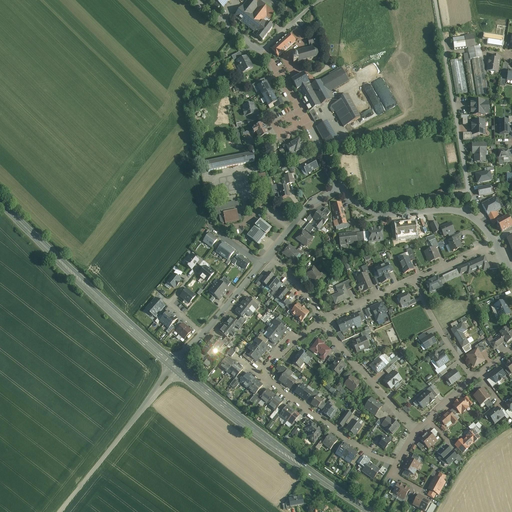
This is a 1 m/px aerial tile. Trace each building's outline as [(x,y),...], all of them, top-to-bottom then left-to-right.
[(274,5),(267,0),(248,0),(243,7),(258,18),(262,13),(266,16),(270,20),(272,20),(280,10),(274,5)] [(258,18),(243,7),(235,17),(254,32),(266,16),(262,13),(258,18)] [(254,32),(253,34),(262,41),(273,27),(268,23),(270,20),(266,16),(254,32)] [(304,34),(299,28),(294,32),(298,36),(302,32),(304,34)] [(289,35),(272,50),(278,57),(296,42),(289,35)] [(473,36),(465,37),(465,38),(455,39),(457,49),(466,48),(468,48),(475,47),(473,36)] [(315,38),(308,40),(309,46),(310,45),(311,48),(313,48),(312,45),(317,44),(315,38)] [(475,47),(468,48),(469,54),(470,60),(471,59),(483,58),(481,46),(475,47)] [(304,50),(300,51),(300,50),(299,50),(300,51),(296,52),(295,52),(294,52),(294,53),(294,55),(294,56),(294,57),(295,58),(292,58),(293,63),(298,62),(298,63),(298,65),(299,64),(303,62),(303,64),(304,63),(303,62),(307,61),(307,62),(308,62),(308,61),(316,58),(318,56),(317,52),(314,51),(313,47),(313,48),(311,48),(310,48),(309,48),(309,49),(305,50),(305,49),(304,50)] [(500,57),(494,56),(493,60),(489,59),(487,70),(498,72),(500,57)] [(247,57),(237,62),(243,73),(252,68),(247,57)] [(483,58),(471,59),(477,96),(488,94),(483,58)] [(461,59),(450,61),(456,94),(467,92),(461,59)] [(470,61),(466,62),(472,97),(475,96),(470,61)] [(342,69),(320,81),(327,93),(330,92),(349,81),(342,69)] [(304,74),(291,81),(297,91),(309,84),(304,74)] [(320,81),(310,86),(312,89),(321,105),(334,98),(330,92),(327,93),(320,81)] [(257,83),(254,84),(254,85),(252,86),(254,89),(258,87),(262,95),(270,90),(271,90),(266,83),(260,87),(257,83)] [(309,84),(297,91),(300,95),(312,89),(310,86),(309,84)] [(312,89),(300,95),(309,112),(313,110),(321,105),(312,89)] [(270,90),(262,95),(266,102),(274,98),(270,90)] [(347,94),(337,100),(338,102),(351,123),(360,118),(347,94)] [(274,98),(266,102),(268,106),(277,102),(274,98)] [(484,101),(472,102),(472,103),(471,103),(471,104),(472,104),(472,107),(471,107),(471,108),(472,108),(472,109),(471,109),(471,110),(472,110),(472,113),(472,114),(472,116),(484,115),(484,114),(488,114),(488,103),(484,103),(484,101)] [(351,123),(338,102),(332,106),(344,127),(351,123)] [(253,104),(244,106),(245,112),(244,112),(244,113),(244,115),(245,116),(246,116),(255,114),(253,104)] [(317,117),(313,110),(309,112),(313,119),(317,117)] [(337,139),(327,121),(323,123),(334,141),(337,139)] [(484,121),(472,122),(473,135),(485,135),(484,121)] [(508,121),(499,121),(499,135),(509,134),(509,126),(509,121),(508,121)] [(334,141),(323,123),(316,127),(316,128),(319,132),(321,136),(321,137),(324,141),(326,145),(334,141)] [(262,124),(254,128),(254,130),(252,131),(254,134),(256,133),(260,140),(269,135),(266,131),(266,130),(265,128),(262,124)] [(299,139),(286,147),(291,156),(294,154),(295,155),(297,155),(301,153),(302,155),(307,153),(304,149),(305,149),(299,139)] [(486,144),(472,144),(472,152),(474,152),(475,162),(475,161),(484,161),(484,162),(485,162),(485,156),(484,152),(486,152),(486,144)] [(508,158),(508,150),(498,150),(498,159),(503,159),(508,158)] [(254,154),(206,163),(208,172),(255,163),(254,156),(254,154)] [(305,158),(297,162),(300,167),(302,166),(308,163),(307,162),(305,158)] [(313,159),(307,162),(308,163),(302,166),(306,174),(318,167),(313,159)] [(485,173),(476,175),(478,183),(491,180),(490,172),(485,173)] [(291,174),(285,176),(286,184),(293,183),(292,179),(291,174)] [(272,186),(271,186),(273,194),(278,193),(277,188),(280,188),(279,184),(272,186)] [(281,188),(280,188),(277,188),(278,193),(279,199),(289,197),(287,186),(281,188)] [(483,188),(480,189),(478,189),(479,196),(491,193),(490,187),(483,188)] [(438,192),(437,194),(429,196),(430,201),(442,198),(444,196),(443,193),(441,191),(438,192)] [(495,198),(482,205),(488,216),(496,212),(501,209),(495,198)] [(235,202),(215,206),(216,216),(219,215),(220,223),(223,224),(226,224),(239,221),(238,221),(242,220),(240,213),(241,213),(241,209),(240,210),(238,202),(235,203),(235,202)] [(341,203),(333,205),(334,210),(333,210),(334,214),(335,213),(337,221),(334,222),(335,227),(336,227),(346,224),(341,203)] [(326,209),(321,214),(326,218),(330,212),(326,209)] [(321,214),(319,212),(314,218),(319,222),(315,227),(319,230),(323,225),(323,226),(328,219),(326,218),(321,214)] [(496,212),(488,216),(493,225),(496,223),(501,232),(511,226),(511,225),(508,217),(500,221),(496,212)] [(272,229),(260,219),(255,226),(246,237),(253,243),(254,241),(258,245),(266,235),(272,229)] [(436,222),(430,225),(434,233),(440,231),(436,222)] [(309,223),(305,229),(310,233),(315,228),(309,223)] [(414,224),(406,225),(407,233),(421,232),(420,227),(414,228),(414,224)] [(450,224),(440,228),(444,236),(454,232),(450,224)] [(406,225),(395,226),(396,235),(407,233),(406,225)] [(381,229),(373,230),(374,231),(369,232),(370,241),(374,240),(374,242),(382,241),(381,229)] [(312,239),(303,231),(296,239),(302,243),(303,243),(307,246),(312,239)] [(363,232),(356,233),(357,243),(365,242),(363,232)] [(356,233),(339,236),(340,245),(347,245),(348,245),(357,243),(356,233)] [(209,234),(203,242),(211,248),(217,240),(209,234)] [(450,241),(448,242),(450,245),(448,246),(451,252),(455,250),(456,250),(457,250),(457,249),(461,247),(457,238),(456,238),(450,241)] [(435,239),(430,241),(433,249),(435,248),(435,249),(439,247),(435,239)] [(228,247),(223,244),(216,253),(221,257),(228,247)] [(299,254),(289,246),(283,254),(288,258),(289,257),(293,261),(296,257),(299,254)] [(233,251),(228,247),(221,257),(226,261),(233,251)] [(433,249),(426,252),(429,257),(428,258),(428,259),(428,261),(430,261),(431,261),(431,262),(439,258),(435,249),(435,248),(433,249)] [(190,265),(188,267),(192,270),(197,264),(199,262),(197,260),(196,259),(191,255),(185,262),(190,265)] [(197,264),(204,270),(206,267),(208,268),(210,266),(199,257),(197,260),(199,262),(197,264)] [(250,263),(241,257),(237,263),(245,269),(250,263)] [(407,257),(398,261),(404,274),(413,270),(410,262),(407,257)] [(482,259),(471,263),(457,269),(458,270),(460,275),(467,271),(468,274),(478,270),(479,271),(482,269),(483,272),(489,269),(486,260),(483,262),(482,259)] [(378,269),(376,270),(377,273),(379,278),(388,274),(390,273),(387,265),(378,269)] [(366,266),(361,268),(364,274),(366,273),(367,275),(370,273),(366,266)] [(204,270),(199,275),(201,277),(201,278),(204,281),(205,280),(207,282),(214,273),(208,268),(206,267),(204,270)] [(314,268),(306,274),(311,279),(312,279),(315,283),(322,277),(320,275),(314,268)] [(458,270),(442,276),(443,278),(445,283),(461,276),(460,275),(458,270)] [(264,278),(261,282),(262,282),(267,286),(274,278),(274,277),(269,273),(264,278)] [(364,274),(357,278),(360,285),(362,289),(362,290),(363,292),(369,289),(373,287),(367,275),(366,273),(364,274)] [(388,274),(379,278),(382,283),(390,280),(388,274)] [(181,280),(174,275),(167,283),(174,288),(176,286),(177,287),(180,283),(179,282),(181,280)] [(437,277),(425,283),(429,292),(442,287),(441,285),(438,280),(437,277)] [(231,283),(224,278),(221,281),(228,287),(231,283)] [(274,278),(267,286),(266,286),(272,291),(275,288),(279,282),(274,278)] [(353,288),(349,280),(342,283),(344,286),(346,291),(353,288)] [(219,281),(209,292),(219,301),(229,289),(219,281)] [(344,286),(337,289),(339,294),(332,297),(335,304),(349,298),(346,291),(344,286)] [(279,293),(276,297),(282,302),(289,293),(284,288),(279,293)] [(187,289),(180,297),(189,304),(195,296),(187,289)] [(282,302),(281,302),(286,306),(287,306),(290,303),(294,298),(289,293),(282,302)] [(406,293),(397,297),(401,306),(406,303),(410,302),(410,301),(406,293)] [(251,300),(247,297),(241,304),(252,314),(252,313),(248,310),(251,307),(255,310),(258,306),(251,300)] [(260,304),(253,297),(251,300),(258,306),(260,304)] [(164,307),(156,299),(146,310),(155,317),(164,307)] [(504,302),(494,306),(497,313),(507,308),(506,305),(505,306),(504,302)] [(381,303),(371,308),(377,322),(383,319),(387,317),(385,313),(381,304),(381,303)] [(252,314),(241,304),(235,312),(241,317),(242,318),(245,314),(250,317),(252,314)] [(292,311),(291,313),(301,322),(309,313),(304,309),(305,308),(302,306),(302,307),(298,304),(292,311)] [(507,308),(497,313),(500,319),(510,315),(508,311),(507,308)] [(164,325),(173,315),(172,314),(168,311),(163,317),(160,321),(164,325)] [(362,312),(357,314),(361,322),(366,320),(362,312)] [(357,314),(347,318),(351,327),(354,326),(356,326),(360,324),(361,323),(361,322),(357,314)] [(160,321),(163,317),(161,315),(155,322),(157,324),(160,321)] [(173,315),(164,325),(168,329),(172,325),(177,319),(174,317),(174,316),(173,315)] [(237,322),(231,317),(225,324),(236,334),(236,333),(232,330),(235,326),(239,330),(242,326),(237,322)] [(286,325),(278,318),(276,321),(284,328),(286,325)] [(344,320),(338,323),(337,323),(341,332),(351,327),(347,318),(344,320)] [(284,328),(276,321),(273,324),(270,328),(274,331),(281,337),(287,330),(284,328)] [(453,329),(451,330),(462,349),(469,344),(463,334),(467,331),(462,323),(458,325),(453,329)] [(182,324),(176,332),(185,339),(191,332),(182,324)] [(236,334),(225,324),(219,332),(226,337),(229,334),(233,337),(236,334)] [(174,327),(172,325),(168,329),(166,332),(168,334),(174,327)] [(270,328),(267,332),(264,335),(267,338),(269,340),(275,344),(281,337),(274,331),(270,328)] [(501,335),(489,344),(494,350),(506,341),(507,343),(511,339),(511,334),(507,328),(500,333),(501,335)] [(345,340),(340,332),(336,334),(342,342),(345,340)] [(264,335),(261,333),(259,336),(267,342),(269,340),(267,338),(264,335)] [(424,334),(418,338),(421,342),(422,341),(427,338),(424,334)] [(363,339),(353,343),(357,353),(363,350),(363,349),(369,347),(367,341),(370,340),(368,335),(362,337),(363,339)] [(427,338),(422,341),(421,342),(426,350),(436,343),(431,335),(427,338)] [(267,342),(259,336),(257,339),(265,345),(267,342)] [(222,342),(215,337),(209,344),(218,352),(224,344),(222,342)] [(265,345),(257,339),(251,346),(262,355),(268,348),(265,345)] [(322,343),(318,340),(312,348),(311,350),(317,354),(318,352),(322,355),(320,358),(324,360),(327,356),(327,355),(326,354),(329,349),(321,344),(322,343)] [(486,350),(481,343),(475,347),(477,350),(479,352),(481,351),(482,352),(486,350)] [(218,352),(209,344),(203,352),(209,357),(212,359),(218,352)] [(469,344),(462,349),(465,354),(471,350),(470,347),(471,347),(469,344)] [(262,355),(251,346),(248,349),(252,353),(249,356),(248,355),(248,356),(254,360),(256,362),(262,355)] [(235,352),(231,349),(227,353),(232,357),(235,352)] [(477,350),(467,356),(470,361),(472,364),(475,365),(476,366),(484,361),(480,355),(480,354),(479,352),(477,350)] [(435,351),(429,355),(433,361),(439,357),(435,351)] [(305,355),(300,352),(296,357),(304,363),(308,357),(305,355)] [(395,355),(402,363),(406,359),(399,352),(395,355)] [(254,360),(248,356),(245,353),(243,356),(251,363),(254,360)] [(439,357),(433,361),(439,369),(449,361),(443,353),(439,357)] [(388,364),(382,356),(379,359),(386,366),(388,364)] [(212,359),(209,357),(203,364),(209,368),(214,361),(212,359)] [(227,357),(220,367),(228,373),(235,364),(227,357)] [(304,363),(296,357),(292,363),(293,364),(299,368),(304,363)] [(372,364),(370,366),(377,374),(383,369),(386,366),(379,359),(377,357),(371,363),(372,364)] [(337,359),(330,369),(339,376),(346,366),(337,359)] [(388,364),(386,366),(383,369),(385,371),(390,368),(392,366),(389,363),(388,364)] [(235,364),(228,373),(235,379),(236,378),(243,370),(235,364)] [(299,368),(293,364),(292,366),(301,373),(303,371),(299,368)] [(287,370),(283,366),(277,374),(282,377),(285,373),(287,370)] [(499,366),(489,373),(496,384),(506,377),(499,366)] [(385,371),(385,372),(390,376),(394,372),(390,368),(385,371)] [(292,373),(287,370),(285,373),(290,378),(293,374),(292,373)] [(455,370),(446,377),(451,385),(461,378),(455,370)] [(390,376),(384,382),(391,389),(401,380),(394,372),(390,376)] [(290,378),(285,373),(282,377),(279,381),(285,385),(290,378)] [(241,382),(240,383),(248,389),(255,380),(247,374),(241,382)] [(348,380),(345,385),(347,386),(346,387),(351,390),(354,391),(355,389),(357,389),(358,387),(358,386),(357,386),(360,383),(356,380),(355,381),(351,377),(348,380)] [(235,379),(230,385),(232,388),(239,380),(236,378),(235,379)] [(290,378),(285,385),(290,389),(294,384),(296,382),(290,378)] [(345,378),(340,385),(343,388),(345,385),(348,380),(345,378)] [(239,380),(232,388),(235,390),(240,383),(241,382),(239,380)] [(255,380),(248,389),(255,395),(257,393),(263,386),(255,380)] [(306,389),(301,385),(299,387),(295,393),(301,397),(306,389)] [(312,394),(306,389),(301,397),(307,401),(310,397),(312,394)] [(483,389),(473,397),(477,401),(487,393),(483,389)] [(275,396),(267,390),(261,397),(260,399),(261,400),(268,405),(275,396)] [(428,392),(416,402),(423,409),(429,404),(430,405),(435,400),(434,399),(430,394),(428,392)] [(255,395),(250,401),(252,404),(259,395),(257,393),(255,395)] [(487,393),(477,401),(481,406),(491,398),(487,393)] [(259,395),(252,404),(255,406),(261,400),(260,399),(261,397),(259,395)] [(283,402),(275,396),(268,405),(275,411),(283,402)] [(322,401),(317,397),(314,400),(311,404),(317,409),(318,407),(322,402),(322,401)] [(473,404),(467,397),(464,400),(466,402),(465,403),(468,406),(469,406),(469,407),(473,404)] [(382,407),(371,399),(364,408),(375,416),(379,410),(382,407)] [(461,399),(453,406),(458,411),(459,410),(461,413),(462,412),(464,412),(466,410),(466,408),(468,406),(465,403),(461,399)] [(295,412),(287,406),(280,415),(288,421),(295,412)] [(331,408),(329,406),(327,408),(324,413),(331,419),(336,411),(331,408)] [(504,416),(497,408),(495,410),(494,411),(492,413),(489,415),(490,416),(492,419),(491,420),(495,424),(504,416)] [(384,414),(379,410),(375,416),(374,417),(379,420),(384,414)] [(490,410),(483,415),(486,419),(490,416),(489,415),(492,413),(490,410)] [(295,412),(288,421),(292,425),(299,416),(295,412)] [(379,420),(378,421),(381,424),(388,415),(384,412),(379,420)] [(449,412),(440,421),(445,426),(451,421),(454,424),(457,421),(454,417),(449,412)] [(352,415),(345,424),(349,426),(353,420),(355,417),(352,415)] [(311,423),(306,419),(301,425),(301,426),(306,429),(311,423),(310,423),(311,423)] [(391,421),(387,419),(382,425),(385,428),(385,429),(392,435),(399,426),(395,423),(392,421),(392,420),(391,421)] [(353,420),(349,426),(347,428),(351,431),(350,433),(354,436),(359,430),(359,429),(361,426),(361,427),(361,426),(353,420)] [(317,427),(311,423),(311,422),(311,423),(310,423),(311,423),(306,429),(305,429),(306,430),(312,435),(310,439),(309,439),(310,440),(310,439),(314,443),(315,443),(323,433),(323,432),(320,430),(320,429),(317,427)] [(296,428),(291,434),(294,437),(300,431),(296,428)] [(473,431),(472,432),(467,436),(467,437),(473,444),(480,438),(475,433),(473,431)] [(428,432),(424,436),(433,446),(437,442),(428,432)] [(338,441),(330,434),(325,441),(323,444),(330,450),(338,441)] [(424,436),(419,440),(429,450),(433,446),(424,436)] [(391,442),(384,437),(379,444),(385,449),(391,442)] [(467,437),(463,441),(469,448),(473,444),(467,437)] [(322,439),(315,448),(318,450),(323,444),(325,441),(322,439)] [(458,443),(457,444),(455,446),(457,448),(456,449),(459,451),(460,451),(463,454),(464,452),(469,448),(463,441),(462,440),(461,440),(458,443)] [(342,446),(338,452),(336,454),(341,457),(343,455),(343,454),(348,447),(344,444),(342,446)] [(343,454),(343,455),(347,457),(352,461),(351,462),(357,454),(348,447),(343,454)] [(438,458),(442,462),(452,452),(446,447),(439,454),(440,456),(438,458)] [(457,457),(452,452),(442,462),(445,465),(447,463),(449,465),(457,457)] [(351,462),(350,463),(354,467),(357,463),(361,457),(357,454),(351,462)] [(364,459),(360,465),(358,467),(363,471),(369,463),(370,462),(365,458),(364,459)] [(411,460),(410,459),(408,461),(407,461),(406,464),(416,470),(419,465),(416,463),(411,460)] [(363,471),(362,472),(368,476),(373,479),(379,471),(369,463),(363,471)] [(416,470),(406,464),(404,466),(405,467),(404,470),(405,470),(410,473),(413,475),(416,470)] [(382,467),(379,472),(383,476),(387,470),(382,467)] [(446,476),(440,473),(437,478),(443,482),(446,476)] [(437,478),(435,477),(432,483),(442,489),(445,483),(443,482),(437,478)] [(395,489),(393,494),(398,497),(404,486),(398,483),(395,489)] [(442,489),(432,483),(428,489),(430,491),(436,494),(438,495),(442,489)] [(404,486),(398,497),(403,500),(404,500),(406,496),(409,489),(404,486)] [(436,494),(430,491),(428,496),(433,499),(436,494)] [(419,494),(413,505),(418,509),(425,498),(419,494)] [(302,497),(289,500),(290,502),(290,507),(291,507),(303,505),(302,497)] [(425,498),(418,509),(424,511),(431,501),(425,498)]
